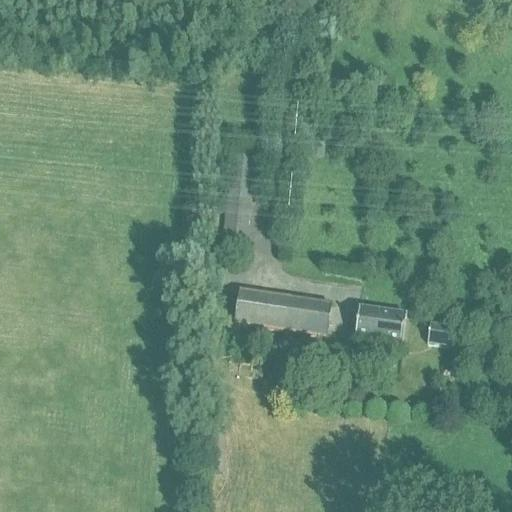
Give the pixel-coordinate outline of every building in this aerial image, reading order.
[(325,139),(308,137),(306,158),(323,160),(325,139)] [(256,155),(232,152),(223,248),(247,251),(256,155)] [(233,329),(325,343),(330,307),(239,294),(233,329)] [(354,342),(401,349),(406,318),(358,311),(354,342)] [(432,327),(431,345),(449,346),(450,328),(432,327)] [(390,379),(395,380),(398,360),(388,359),(386,372),(390,373),(390,379)]
